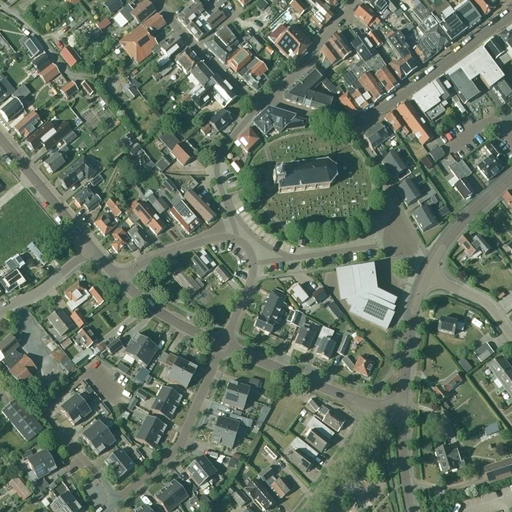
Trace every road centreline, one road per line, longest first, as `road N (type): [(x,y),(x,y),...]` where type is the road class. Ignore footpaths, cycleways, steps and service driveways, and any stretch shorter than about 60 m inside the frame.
road 1 (residential): [(511,13),(357,125),(266,101)]
road 2 (residential): [(120,499),(45,408),(86,374),(116,396)]
road 3 (residential): [(120,499),(178,449),(223,344)]
road 4 (tertiary): [(374,406),(223,344)]
road 5 (residential): [(266,101),(247,95),(195,49),(153,0)]
road 6 (tertiary): [(89,247),(0,139)]
road 7 (residential): [(266,101),(355,0)]
road 8 (tertiary): [(426,276),(453,231),(511,175)]
road 9 (tertiary): [(399,406),(426,276)]
road 10 (unclassified): [(302,511),(367,432),(374,406)]
road 11 (residential): [(234,237),(148,260),(119,280)]
road 12 (tertiary): [(223,344),(146,304),(119,280)]
